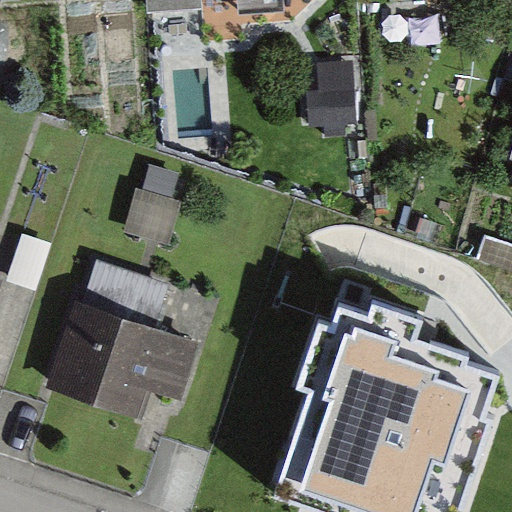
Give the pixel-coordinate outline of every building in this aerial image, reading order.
[(144,0),(145,17),(198,14),(197,0),(237,0),(238,21),(283,19),(282,0),(144,0)] [(322,129),(365,126),(361,60),(318,62),(322,129)] [(511,308),(464,294),(438,381),(511,403),(511,308)] [(78,305),(50,393),(147,418),(154,397),(189,408),(208,347),(78,305)] [(511,449),(354,397),(323,489),(394,511),(447,511),(453,497),(497,511),(499,511),(511,471),(511,449)]
